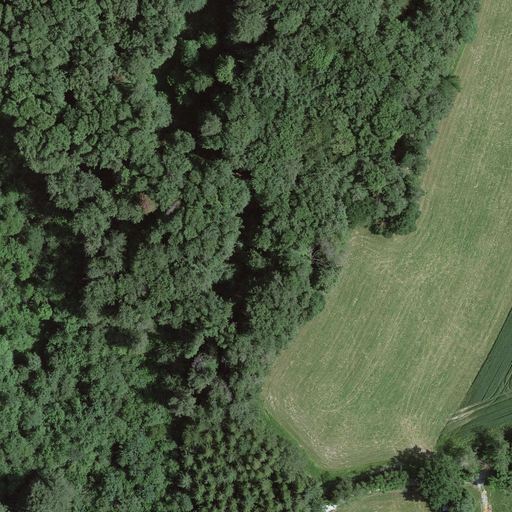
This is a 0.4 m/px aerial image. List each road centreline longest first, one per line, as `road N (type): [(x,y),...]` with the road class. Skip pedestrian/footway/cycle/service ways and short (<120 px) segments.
road 1 (track): [(365,0),(331,111),(342,206)]
road 2 (track): [(313,511),(353,494),(473,478),(511,461)]
